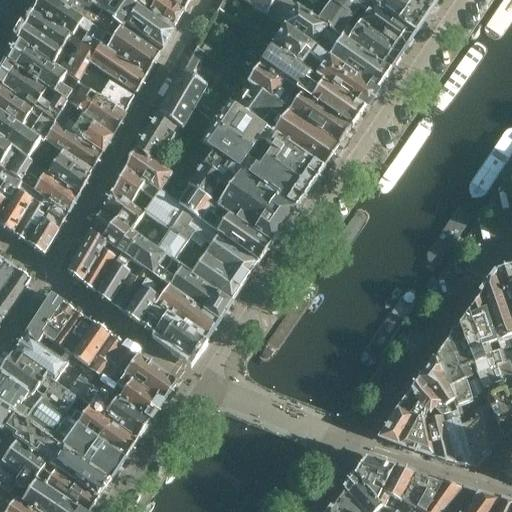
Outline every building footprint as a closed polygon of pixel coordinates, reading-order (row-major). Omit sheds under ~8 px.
[(105,38),(50,0),(39,0),(39,1),(43,3),(36,15),(95,56),(100,47),(105,38)] [(87,16),(92,7),(81,0),(50,0),(105,38),(112,25),(114,22),(101,14),(97,22),(87,16)] [(100,0),(81,0),(92,7),(101,14),(114,22),(112,25),(122,32),(125,27),(136,8),(131,4),(124,0),(115,0),(111,7),(100,0)] [(133,0),(133,1),(144,9),(149,0),(133,0)] [(184,13),(165,0),(149,0),(156,4),(150,13),(174,29),(184,13)] [(191,0),(165,0),(184,13),(191,0)] [(277,0),(243,0),(266,16),(277,0)] [(283,0),(277,0),(266,16),(280,25),(377,92),(390,73),(343,40),(335,51),(317,39),(325,28),(317,22),(283,0)] [(415,35),(366,1),(364,0),(332,0),(330,3),(350,17),(357,7),(366,13),(360,23),(403,53),(415,35)] [(367,0),(366,1),(415,35),(439,0),(367,0)] [(503,34),(504,33),(511,22),(511,0),(502,0),(488,22),(488,24),(488,26),(488,28),(489,29),(490,31),(491,32),(493,33),(494,34),(496,35),(498,35),(499,35),(501,35),(503,34)] [(360,23),(350,17),(330,3),(317,22),(325,28),(343,40),(390,73),(403,53),(360,23)] [(172,33),(136,8),(125,27),(162,51),(172,33)] [(95,56),(36,15),(28,29),(63,54),(73,60),(87,70),(90,65),(95,56)] [(159,57),(122,32),(112,25),(105,38),(100,47),(147,79),(159,57)] [(377,92),(280,25),(267,44),(270,46),(310,74),(324,83),(364,110),(377,92)] [(59,59),(63,54),(28,29),(19,44),(66,76),(79,85),(87,70),(73,60),(69,66),(59,59)] [(478,42),(433,107),(447,116),(491,49),(478,42)] [(72,97),(60,88),(66,76),(19,44),(12,58),(7,55),(4,61),(8,64),(47,91),(56,97),(68,105),(56,125),(55,127),(65,134),(73,121),(78,124),(80,119),(83,121),(84,120),(86,116),(98,98),(79,85),(72,97)] [(318,91),(305,82),(310,74),(270,46),(267,50),(271,53),(261,67),(294,90),(303,96),(351,129),(355,131),(359,125),(356,123),(364,110),(324,83),(318,91)] [(100,47),(95,56),(90,65),(137,96),(147,79),(100,47)] [(39,104),(47,91),(8,64),(0,78),(0,77),(0,86),(56,125),(68,105),(56,97),(49,110),(39,104)] [(351,129),(303,96),(295,107),(291,103),(294,98),(290,96),(294,90),(261,67),(249,85),(339,147),(343,150),(346,144),(343,141),(351,129)] [(102,101),(111,85),(87,70),(79,85),(98,98),(102,101)] [(182,131),(207,90),(183,73),(159,115),(180,129),(182,131)] [(249,85),(246,83),(231,106),(261,128),(271,114),(284,123),(274,137),(326,173),(327,172),(323,170),(339,147),(249,85)] [(125,117),(134,100),(111,85),(102,101),(125,117)] [(65,134),(55,127),(56,125),(0,86),(0,114),(41,143),(45,146),(90,177),(102,157),(72,136),(70,138),(65,134)] [(125,117),(102,101),(98,98),(86,116),(84,120),(112,139),(125,117)] [(274,137),(261,128),(231,106),(220,122),(214,117),(211,122),(309,191),(318,178),(321,181),(326,173),(274,137)] [(41,143),(0,114),(0,142),(29,162),(41,143)] [(157,166),(180,129),(159,115),(137,152),(157,166)] [(422,119),(378,185),(378,186),(378,187),(378,189),(379,190),(380,191),(381,192),(382,193),(383,194),(385,194),(386,194),(388,194),(389,193),(390,193),(436,127),(435,125),(435,124),(434,122),(432,121),(431,120),(429,119),(428,119),(426,118),(424,118),(422,119)] [(112,139),(84,120),(83,121),(80,119),(78,124),(73,121),(65,134),(70,138),(72,136),(102,157),(112,139)] [(309,191),(211,122),(208,126),(214,130),(204,146),(214,153),(295,210),(296,210),(299,213),(304,206),(300,203),(309,191)] [(476,195),(487,195),(511,160),(511,133),(475,187),(476,195)] [(29,162),(0,142),(0,169),(21,185),(33,166),(29,162)] [(90,177),(45,146),(33,166),(79,198),(90,178),(90,177)] [(171,176),(157,166),(137,152),(126,172),(144,185),(159,195),(160,194),(171,176)] [(295,210),(214,153),(188,188),(192,191),(271,247),(295,210)] [(79,198),(33,166),(21,185),(23,186),(31,191),(38,196),(52,206),(68,217),(79,198)] [(23,186),(21,185),(0,169),(0,181),(5,186),(0,193),(0,197),(11,205),(23,186)] [(139,193),(144,185),(126,172),(113,194),(131,206),(139,193)] [(202,249),(206,244),(211,248),(192,276),(232,305),(232,304),(233,304),(234,302),(233,302),(237,297),(238,296),(238,295),(241,291),(242,290),(242,289),(245,285),(246,285),(247,284),(246,283),(249,279),(250,279),(251,278),(250,277),(253,272),(254,273),(255,271),(254,271),(257,266),(258,267),(260,265),(259,264),(179,208),(160,194),(159,195),(144,185),(139,193),(153,202),(144,216),(170,234),(158,253),(173,264),(175,265),(188,245),(191,248),(194,244),(202,249)] [(0,226),(14,236),(33,204),(26,200),(31,191),(23,186),(11,205),(0,223),(0,226)] [(271,247),(192,191),(179,208),(259,264),(271,247)] [(131,234),(144,216),(131,206),(113,194),(91,234),(106,245),(111,248),(120,255),(126,259),(139,240),(131,234)] [(43,222),(52,206),(38,196),(33,204),(14,236),(28,246),(43,222)] [(0,223),(11,205),(0,197),(0,223)] [(465,198),(426,255),(444,267),(483,210),(465,198)] [(59,233),(68,217),(52,206),(43,222),(59,233)] [(354,219),(350,224),(315,275),(328,283),(363,232),(366,227),(368,222),(368,220),(368,216),(366,214),(364,213),(360,214),(358,215),(354,219)] [(44,257),(59,233),(43,222),(28,246),(44,257)] [(83,285),(102,252),(106,245),(91,234),(68,274),(83,285)] [(232,305),(192,276),(179,268),(177,272),(181,274),(175,283),(165,276),(173,264),(158,253),(139,240),(126,259),(129,261),(139,268),(139,269),(150,277),(144,287),(155,295),(157,292),(165,297),(161,304),(157,310),(153,308),(140,326),(155,336),(167,318),(205,343),(219,324),(232,305)] [(97,295),(120,255),(111,248),(109,252),(111,254),(109,258),(102,252),(83,285),(96,295),(97,295)] [(112,305),(128,276),(129,275),(124,271),(129,261),(126,259),(120,255),(97,295),(98,296),(112,305)] [(0,298),(17,273),(4,264),(0,269),(0,298)] [(511,268),(498,273),(511,313),(511,268)] [(141,291),(144,287),(150,277),(139,269),(137,273),(139,274),(135,281),(128,276),(112,305),(126,316),(141,291)] [(9,319),(30,289),(27,287),(30,282),(17,273),(0,298),(0,318),(3,321),(6,316),(9,319)] [(511,392),(511,333),(507,336),(504,326),(511,323),(511,313),(498,273),(482,296),(499,341),(503,351),(508,363),(497,367),(504,385),(508,394),(511,392)] [(305,291),(300,296),(260,356),(272,365),(313,305),(316,298),(319,293),(319,290),(319,286),(318,284),(316,283),(311,285),(309,286),(305,291)] [(352,372),(351,375),(352,379),(353,381),(355,381),(360,380),(361,379),(365,376),(369,371),(403,322),(419,298),(420,297),(420,296),(420,295),(420,294),(420,293),(420,292),(420,291),(419,291),(419,290),(419,289),(418,289),(418,288),(417,288),(416,287),(415,287),(414,287),(413,287),(412,287),(411,287),(410,287),(409,287),(409,288),(408,288),(407,289),(407,290),(406,290),(390,314),(357,362),(353,368),(352,372)] [(140,326),(153,308),(157,310),(161,304),(141,291),(126,316),(140,326)] [(490,345),(499,341),(482,296),(468,314),(490,369),(477,374),(485,392),(504,385),(497,367),(508,363),(503,351),(494,354),(490,345)] [(42,336),(63,306),(52,298),(41,315),(38,313),(23,335),(26,337),(38,345),(44,337),(42,336)] [(49,353),(76,315),(63,306),(42,336),(44,337),(38,345),(49,353)] [(490,369),(468,314),(459,327),(477,374),(490,369)] [(58,359),(84,321),(76,315),(49,353),(58,359)] [(205,343),(167,318),(155,336),(192,363),(205,343)] [(67,365),(94,327),(85,321),(84,321),(58,359),(67,365)] [(83,376),(110,338),(94,327),(67,365),(81,375),(83,376)] [(487,398),(485,392),(477,374),(459,327),(447,344),(435,361),(454,415),(487,398)] [(75,401),(67,395),(81,375),(67,365),(58,359),(49,353),(38,345),(26,337),(0,375),(126,460),(138,442),(82,404),(76,400),(75,401)] [(103,379),(125,348),(110,338),(83,376),(81,375),(67,395),(75,401),(76,400),(82,404),(92,391),(86,387),(95,374),(103,379)] [(124,377),(138,358),(125,348),(103,379),(108,383),(101,394),(95,390),(93,392),(106,400),(109,395),(111,396),(117,388),(124,377)] [(177,385),(138,358),(124,377),(163,405),(177,385)] [(454,415),(435,361),(420,383),(434,400),(444,396),(451,416),(454,415)] [(126,460),(0,375),(0,403),(112,481),(126,460)] [(163,405),(124,377),(117,388),(123,393),(118,401),(151,423),(163,405)] [(449,417),(434,400),(420,383),(413,393),(412,394),(417,411),(425,414),(437,414),(440,422),(449,417)] [(511,432),(511,405),(508,394),(504,385),(485,392),(487,398),(504,441),(511,432)] [(118,401),(111,396),(109,395),(106,400),(93,392),(92,391),(82,404),(138,442),(151,423),(118,401)] [(416,427),(417,411),(412,394),(398,413),(398,414),(381,440),(434,459),(424,430),(416,427)] [(504,441),(487,398),(454,415),(451,416),(449,417),(440,422),(454,466),(455,465),(474,470),(491,454),(504,441)] [(112,481),(0,403),(0,433),(16,444),(47,465),(99,500),(112,481)] [(454,466),(440,422),(424,430),(434,459),(454,466)] [(82,511),(47,488),(37,481),(43,472),(47,465),(16,444),(0,468),(0,488),(9,494),(15,484),(16,489),(21,492),(26,491),(27,489),(31,492),(23,504),(35,511),(82,511)] [(378,500),(395,471),(367,462),(355,478),(378,500)] [(102,502),(99,500),(47,465),(43,472),(53,479),(47,488),(82,511),(90,511),(95,505),(99,507),(102,502)] [(390,511),(396,511),(415,477),(395,471),(378,500),(385,507),(390,511)] [(427,511),(442,485),(415,477),(396,511),(427,511)] [(380,511),(385,507),(378,500),(355,478),(349,487),(345,484),(341,490),(345,493),(364,511),(380,511)] [(275,511),(288,492),(274,483),(255,511),(275,511)] [(446,511),(449,509),(447,507),(461,491),(442,485),(427,511),(446,511)] [(35,511),(23,504),(9,494),(0,488),(0,511),(35,511)] [(364,511),(345,493),(333,510),(334,511),(364,511)] [(492,511),(500,503),(480,497),(479,497),(466,511),(492,511)] [(511,511),(511,506),(500,503),(492,511),(511,511)]
